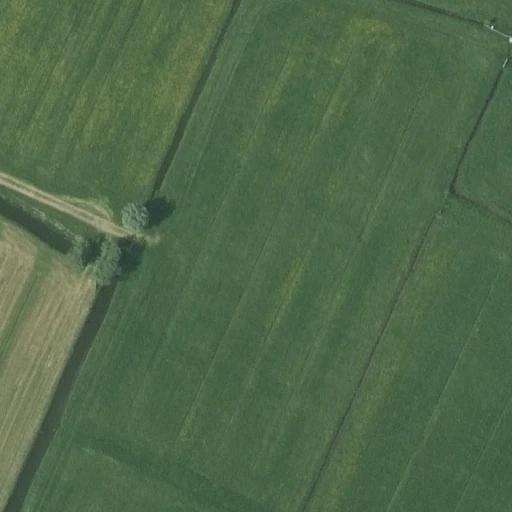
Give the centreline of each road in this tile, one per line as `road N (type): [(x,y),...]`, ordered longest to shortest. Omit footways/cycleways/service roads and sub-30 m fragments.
road 1 (track): [(274,0),(177,202),(141,241),(0,181)]
road 2 (track): [(511,57),(336,0)]
